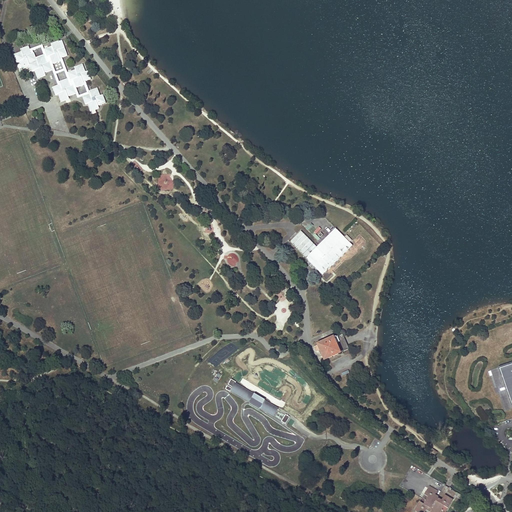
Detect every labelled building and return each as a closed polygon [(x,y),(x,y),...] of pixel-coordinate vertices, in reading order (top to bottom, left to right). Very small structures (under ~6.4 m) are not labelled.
[(48,3),(43,7),(49,14),(54,10),(48,3)] [(67,55),(66,51),(64,47),(62,48),(59,40),(51,43),(52,45),(45,48),(48,57),(50,56),(53,63),(61,60),(60,58),(62,57),(67,55)] [(43,43),(29,48),(31,53),(34,52),(33,50),(41,47),(44,54),(46,62),(49,61),(52,69),(58,84),(60,83),(59,80),(56,72),(55,70),(53,63),(50,56),(48,57),(45,48),(43,43)] [(45,74),(45,72),(52,69),(49,61),(46,62),(44,54),(36,57),(34,52),(31,53),(29,48),(28,46),(21,49),(21,51),(14,53),(17,61),(19,60),(22,68),(30,65),(32,71),(35,70),(38,76),(45,74)] [(62,57),(60,58),(61,60),(63,67),(64,69),(67,78),(70,86),(73,85),(77,97),(82,96),(90,92),(89,91),(85,80),(83,81),(84,83),(87,91),(79,93),(76,86),(73,79),(71,80),(68,72),(62,57)] [(75,67),(76,69),(68,72),(71,80),(73,79),(76,86),(84,83),(83,81),(85,80),(91,78),(88,70),(85,71),(83,64),(75,67)] [(68,97),(67,95),(75,92),(73,85),(70,86),(67,78),(59,80),(60,83),(58,84),(52,86),(55,94),(58,93),(60,100),(68,97)] [(87,91),(84,83),(76,86),(79,93),(87,91)] [(106,102),(104,98),(102,94),(100,95),(97,87),(89,91),(90,92),(82,96),(86,104),(88,103),(91,110),(98,107),(98,106),(106,102)] [(311,223),(305,229),(314,237),(319,231),(311,223)] [(336,228),(326,238),(316,247),(301,231),(290,241),(321,275),(353,245),(336,228)] [(322,276),(326,281),(331,277),(328,272),(322,276)] [(315,345),(317,350),(321,348),(326,358),(343,350),(336,334),(328,339),(327,337),(323,339),(323,341),(315,345)] [(511,364),(500,369),(511,403),(511,364)] [(225,389),(230,392),(235,383),(236,382),(231,380),(225,389)] [(235,383),(230,392),(249,403),(260,409),(273,416),(277,408),(265,401),(265,400),(255,393),(254,394),(235,383)] [(282,421),(286,424),(290,417),(286,414),(282,421)] [(452,501),(448,498),(444,496),(442,499),(435,495),(437,492),(429,487),(425,495),(428,496),(423,504),(421,503),(416,510),(419,511),(425,511),(426,511),(441,511),(445,506),(448,508),(452,501)]
